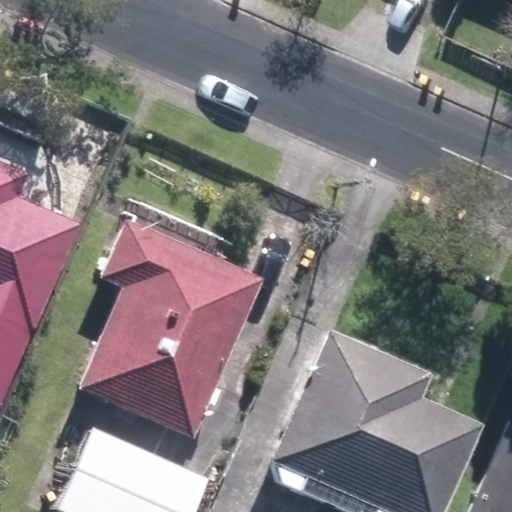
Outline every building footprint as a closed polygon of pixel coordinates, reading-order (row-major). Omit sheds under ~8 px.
[(0,399),(76,222),(13,195),(24,170),(0,159),(0,399)] [(192,436),(260,279),(118,217),(93,276),(119,287),(75,386),(192,436)] [(432,369),(325,325),(267,465),(281,471),(279,477),(364,511),(440,511),(481,416),(422,392),(432,369)] [(511,511),(511,410),(467,511),(511,511)] [(192,511),(208,477),(89,424),(51,507),(61,511),(192,511)]
